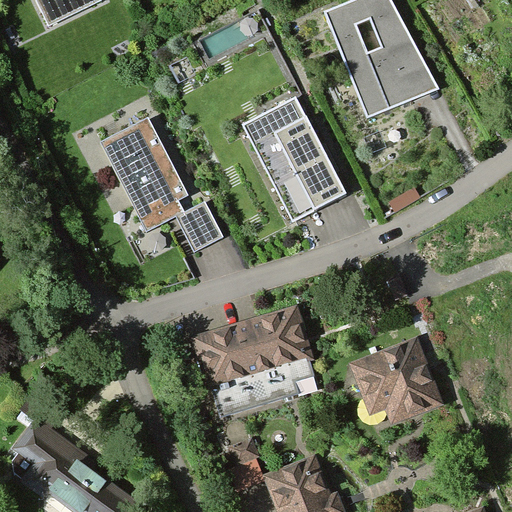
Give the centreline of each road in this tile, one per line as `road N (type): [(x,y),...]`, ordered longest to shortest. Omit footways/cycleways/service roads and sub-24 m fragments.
road 1 (residential): [(511,154),(463,192),(381,236),(104,328)]
road 2 (residential): [(104,328),(0,130)]
road 3 (residential): [(201,511),(104,328)]
